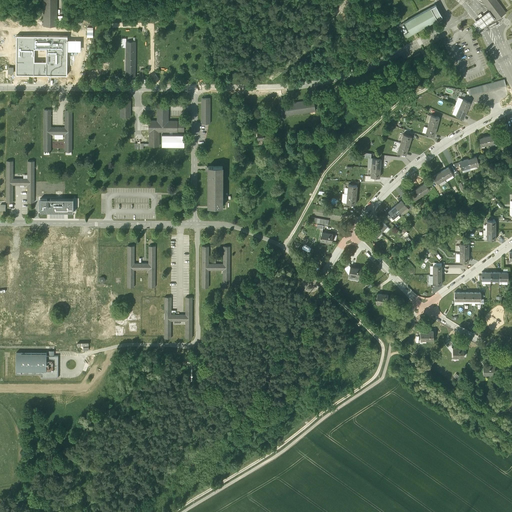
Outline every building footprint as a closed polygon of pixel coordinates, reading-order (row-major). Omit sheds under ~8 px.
[(43,26),(57,26),(57,0),(42,0),(43,21),(43,26)] [(496,0),(481,0),(496,19),(506,12),(503,9),(496,0)] [(405,34),(407,37),(442,17),(435,5),(404,22),(409,31),(405,34)] [(495,19),(489,11),(485,13),(477,20),(474,21),(472,23),(478,31),(482,28),(491,22),(495,19)] [(67,36),(16,35),(16,74),(67,75),(67,36)] [(135,42),(126,42),(126,76),(136,76),(135,42)] [(504,79),(468,89),(469,95),(470,95),(506,86),(504,79)] [(210,97),(200,97),(201,123),(210,123),(210,97)] [(283,103),(284,115),(316,111),(314,99),(283,103)] [(467,101),(463,99),(459,107),(466,110),(470,102),(467,101)] [(130,107),(130,101),(120,101),(120,117),(130,117),(130,110),(130,107)] [(168,116),(168,105),(156,105),(156,107),(156,120),(147,120),(147,133),(148,133),(148,146),(148,147),(180,147),(180,136),(160,136),(160,133),(184,133),(184,127),(184,125),(184,122),(168,122),(168,116)] [(466,110),(459,107),(456,116),(460,117),(463,118),(466,110)] [(50,112),(42,112),(43,153),(49,153),(52,153),(52,149),(52,137),(62,137),(62,149),(62,153),(65,153),(71,153),(71,111),(62,111),(62,129),(50,129),(50,112)] [(439,117),(431,115),(428,124),(436,126),(437,123),(439,117)] [(436,126),(428,124),(425,133),(434,136),(435,130),(436,126)] [(266,130),(257,130),(257,139),(267,139),(266,130)] [(411,136),(403,134),(400,143),(408,145),(409,142),(410,142),(411,136)] [(496,134),(487,136),(489,144),(498,142),(497,137),(497,138),(496,134)] [(487,136),(479,138),(480,142),(481,146),(489,144),(487,136)] [(408,145),(400,143),(397,152),(406,154),(407,149),(408,145)] [(476,157),(468,159),(470,167),(479,164),(477,160),(476,157)] [(381,158),(372,158),(371,167),(380,168),(380,164),(381,158)] [(468,159),(459,162),(460,165),(461,169),(470,167),(468,159)] [(13,160),(6,160),(6,202),(13,202),(13,185),(27,185),(27,202),(34,202),(34,161),(27,161),(27,174),(27,178),(13,178),(13,174),(13,160)] [(380,168),(371,167),(371,177),(379,177),(380,171),(380,168)] [(448,167),(441,172),(445,179),(452,174),(450,170),(448,167)] [(223,208),(223,170),(208,170),(208,208),(223,208)] [(441,172),(433,176),(435,179),(437,183),(445,179),(441,172)] [(424,183),(417,188),(422,195),(429,189),(427,186),(424,183)] [(357,185),(348,184),(347,194),(356,195),(356,191),(357,185)] [(417,188),(410,193),(412,196),(415,200),(422,195),(417,188)] [(356,195),(347,194),(346,203),(351,204),(355,204),(356,198),(355,198),(356,195)] [(41,199),(40,212),(73,212),(74,200),(41,199)] [(404,203),(401,201),(395,206),(400,212),(407,207),(404,203)] [(395,206),(388,212),(390,215),(393,218),(400,212),(395,206)] [(383,223),(381,221),(375,227),(381,232),(387,226),(383,223)] [(495,221),(487,221),(487,230),(495,230),(495,221)] [(375,227),(369,234),(371,236),(375,239),(381,232),(375,227)] [(495,230),(487,230),(487,240),(495,240),(495,230)] [(333,234),(322,232),(321,236),(320,236),(320,238),(320,240),(331,242),(333,234)] [(468,243),(460,243),(460,253),(468,253),(468,243)] [(135,247),(127,247),(128,288),(137,288),(137,272),(147,271),(147,288),(156,288),(156,246),(147,246),(147,263),(135,263),(135,247)] [(208,247),(201,247),(201,288),(210,288),(210,271),(221,271),(221,288),(229,288),(229,246),(220,246),(221,263),(208,263),(208,247)] [(468,253),(460,253),(460,262),(468,262),(468,253)] [(441,266),(433,265),(433,275),(441,275),(441,266)] [(361,269),(350,266),(349,271),(348,273),(349,273),(349,275),(360,277),(361,269)] [(441,275),(433,275),(433,284),(441,284),(441,275)] [(388,295),(377,294),(376,298),(375,300),(376,300),(376,302),(387,304),(388,295)] [(70,296),(70,338),(78,338),(78,320),(92,320),(92,338),(99,338),(99,296),(91,296),(91,313),(78,313),(78,296),(70,296)] [(171,297),(164,297),(164,338),(171,338),(171,321),(185,321),(185,339),(192,339),(192,297),(185,297),(185,314),(171,314),(171,297)] [(433,340),(433,331),(420,331),(420,340),(426,340),(427,340),(429,340),(430,340),(433,340)] [(464,348),(452,348),(453,357),(464,357),(464,348)] [(15,355),(15,372),(53,372),(53,355),(15,355)] [(494,374),(494,365),(483,365),(483,374),(494,374)]
